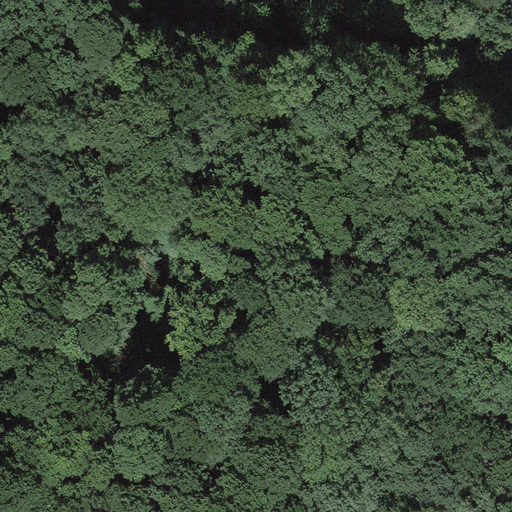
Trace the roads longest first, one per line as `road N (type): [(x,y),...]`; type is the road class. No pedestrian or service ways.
road 1 (track): [(144,4),(0,364)]
road 2 (track): [(144,4),(229,23),(352,25)]
